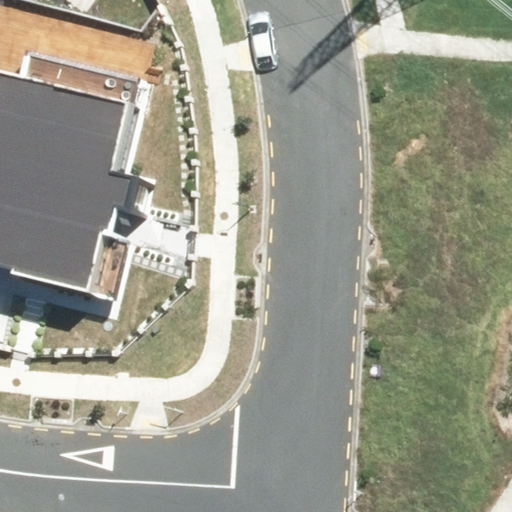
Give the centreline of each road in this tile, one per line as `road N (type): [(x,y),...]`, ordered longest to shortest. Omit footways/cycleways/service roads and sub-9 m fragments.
road 1 (residential): [(309,493),(309,48),(295,0)]
road 2 (residential): [(309,493),(0,467)]
